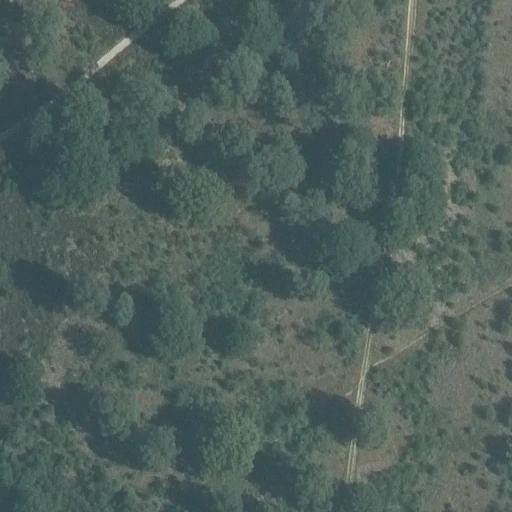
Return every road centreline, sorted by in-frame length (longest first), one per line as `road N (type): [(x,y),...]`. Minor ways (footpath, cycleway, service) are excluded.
road 1 (track): [(365,369),(411,0)]
road 2 (track): [(146,511),(365,369)]
road 3 (track): [(0,143),(188,0)]
